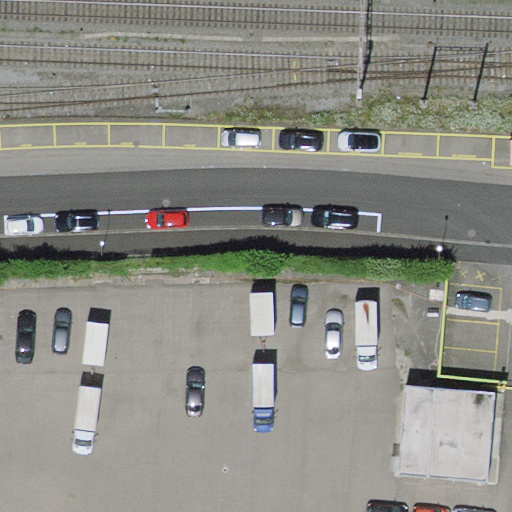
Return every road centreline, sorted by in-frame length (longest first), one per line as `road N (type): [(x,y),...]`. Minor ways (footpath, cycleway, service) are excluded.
road 1 (residential): [(0,180),(274,177),(511,207)]
road 2 (unknown): [(507,206),(496,511)]
